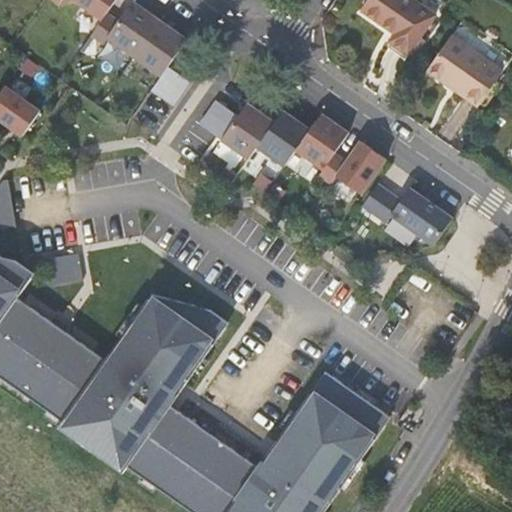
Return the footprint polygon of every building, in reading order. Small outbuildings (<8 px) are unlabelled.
[(113,17),(125,0),(53,0),(66,8),(71,0),(74,0),(109,24),(113,17)] [(441,15),(420,0),(370,0),(364,9),(398,34),(393,42),(412,57),(441,15)] [(141,61),(167,24),(140,5),(125,25),(113,17),(109,24),(98,39),(110,48),(114,42),(141,61)] [(175,71),(194,44),(167,24),(141,61),(168,80),(175,71)] [(457,35),(434,70),(484,106),(508,72),(457,35)] [(37,79),(44,69),(34,62),(26,72),(37,79)] [(197,86),(175,71),(168,80),(167,83),(189,98),(197,86)] [(189,98),(167,83),(158,95),(180,110),(189,98)] [(11,91),(0,106),(0,120),(29,141),(46,116),(11,91)] [(246,120),(224,105),(215,117),(237,132),(246,120)] [(237,132),(229,144),(256,164),(265,152),(282,127),(255,108),(251,110),(246,120),(237,132)] [(303,155),(318,134),(291,115),(282,127),(265,152),(292,170),(303,155)] [(237,132),(215,117),(207,129),(229,144),(237,132)] [(342,158),(357,137),(330,118),(318,134),(303,155),(331,174),(342,158)] [(369,199),(394,163),(369,145),(354,166),(342,158),(331,174),(326,182),(338,190),(344,181),(369,199)] [(225,182),(236,190),(243,179),(233,172),(225,182)] [(262,190),(272,197),(279,187),(269,179),(262,190)] [(10,185),(0,198),(0,233),(2,235),(24,231),(16,184),(10,185)] [(276,200),(286,207),(293,197),(283,189),(276,200)] [(442,250),(461,223),(418,192),(409,205),(386,189),(370,211),(394,228),(400,220),(442,250)] [(0,258),(0,374),(71,425),(67,432),(131,478),(136,472),(191,511),(335,511),(395,428),(388,424),(393,417),(341,381),(335,389),(329,384),(267,472),(179,410),(234,332),(203,310),(160,299),(114,364),(26,303),(40,283),(9,261),(0,258)] [(57,291),(91,285),(87,259),(52,265),(57,291)] [(329,384),(335,389),(341,381),(334,376),(329,384)] [(388,424),(395,428),(399,422),(393,417),(388,424)]
